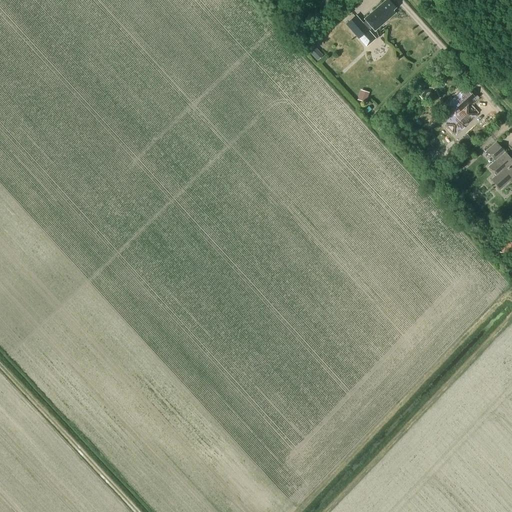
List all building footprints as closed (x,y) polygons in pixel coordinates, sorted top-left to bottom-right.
[(375,30),(378,28),(394,14),(392,12),(395,9),(387,0),(365,19),(367,21),(364,23),(356,15),(346,24),(359,39),(372,27),(375,30)] [(315,47),(310,53),(318,61),(324,56),(315,47)] [(361,90),(358,100),(366,102),(369,92),(361,90)] [(478,116),(470,107),(474,104),(471,101),(474,98),(468,91),(465,94),(462,91),(444,107),(452,116),(445,122),(457,135),(478,116)] [(467,134),(458,142),(465,150),(475,141),(472,136),(470,138),(467,134)] [(486,152),(494,162),(488,167),(495,175),(490,179),(501,190),(509,182),(510,184),(511,182),(511,161),(511,162),(496,143),(486,152)] [(509,243),(502,242),(501,253),(508,254),(509,243)]
